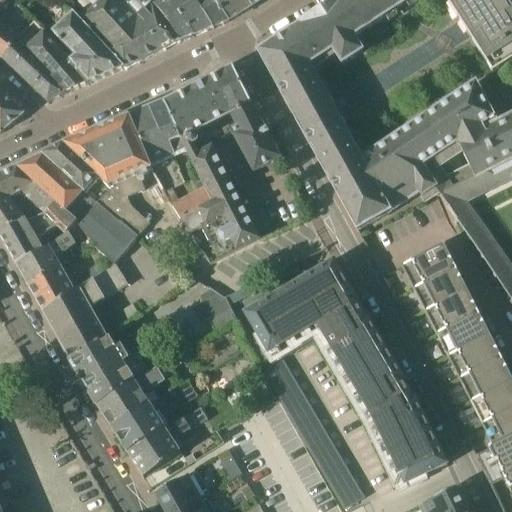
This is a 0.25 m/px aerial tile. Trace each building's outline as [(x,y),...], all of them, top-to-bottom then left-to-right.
[(0,26),(0,11),(11,0),(10,0),(0,0),(0,58),(5,62),(20,44),(17,41),(0,26)] [(59,0),(59,1),(69,10),(101,45),(125,71),(126,71),(127,71),(164,51),(165,52),(182,44),(167,22),(152,6),(138,19),(119,0),(87,0),(93,6),(86,12),(80,6),(75,0),(59,0)] [(182,44),(195,38),(179,15),(166,0),(160,0),(156,3),(153,0),(151,0),(148,2),(152,6),(167,22),(182,44)] [(166,0),(179,15),(195,38),(214,30),(201,12),(201,11),(196,4),(192,0),(166,0)] [(192,0),(196,4),(201,11),(201,12),(214,30),(230,23),(253,9),(254,9),(246,0),(192,0)] [(246,0),(254,9),(267,0),(246,0)] [(354,39),(415,0),(443,0),(493,77),(511,63),(511,13),(503,0),(341,0),(301,26),(301,27),(259,54),(358,233),(392,214),(421,194),(426,202),(438,194),(456,220),(453,223),(455,226),(459,224),(469,238),(466,240),(468,243),(471,241),(482,257),(479,259),(481,262),(484,260),(494,275),(491,277),(493,281),(497,279),(511,301),(508,303),(511,307),(511,305),(511,118),(496,126),(475,85),(469,90),(411,128),(411,129),(401,135),(362,161),(310,67),(334,51),(343,66),(364,53),(354,39)] [(89,86),(125,71),(101,45),(69,10),(68,11),(73,17),(50,39),(49,40),(89,86)] [(49,40),(50,39),(44,33),(34,44),(24,34),(17,41),(20,44),(28,52),(28,51),(40,65),(66,96),(89,86),(49,40)] [(49,104),(66,96),(40,65),(28,51),(28,52),(20,44),(5,62),(49,104)] [(251,105),(233,68),(165,103),(181,139),(182,139),(182,141),(197,133),(231,115),(251,105)] [(24,115),(0,93),(0,129),(3,133),(24,115)] [(189,153),(187,150),(182,141),(182,139),(181,139),(165,103),(150,110),(171,159),(174,157),(175,159),(189,153)] [(254,173),(280,159),(251,105),(231,115),(238,129),(234,131),(237,135),(235,136),(254,173)] [(152,169),(175,159),(174,157),(171,159),(150,110),(130,119),(150,167),(151,167),(152,169)] [(153,171),(152,169),(151,167),(150,167),(130,119),(116,125),(81,140),(65,147),(64,147),(100,180),(100,181),(111,191),(98,205),(99,206),(139,239),(150,225),(132,208),(128,198),(146,191),(140,177),(153,171)] [(189,153),(207,189),(213,203),(180,220),(180,221),(182,221),(191,235),(202,229),(219,263),(260,242),(213,148),(206,152),(201,142),(197,133),(182,141),(187,150),(189,153)] [(86,195),(100,181),(100,180),(64,147),(44,157),(86,195)] [(58,205),(68,214),(77,224),(79,227),(91,214),(99,206),(98,205),(86,195),(44,157),(20,169),(58,205)] [(0,204),(9,200),(21,194),(44,217),(46,218),(58,205),(20,169),(19,169),(18,169),(0,177),(0,204)] [(165,193),(172,207),(180,203),(173,189),(165,193)] [(207,189),(180,203),(172,207),(180,220),(213,203),(207,189)] [(0,237),(25,223),(24,221),(9,200),(0,204),(0,237)] [(57,229),(65,237),(69,233),(77,224),(68,214),(58,205),(46,218),(44,217),(26,225),(25,223),(0,237),(17,267),(44,251),(38,241),(57,229)] [(117,266),(139,239),(99,206),(91,214),(79,227),(93,246),(93,245),(98,251),(115,266),(116,267),(117,266)] [(44,251),(17,267),(28,286),(62,268),(71,262),(66,253),(77,246),(69,233),(65,237),(50,247),(44,251)] [(451,260),(450,260),(444,247),(402,268),(403,269),(403,270),(414,292),(456,270),(451,260)] [(188,284),(196,275),(180,261),(172,270),(188,284)] [(406,383),(348,285),(335,263),(246,315),(269,355),(319,326),(366,407),(374,419),(406,487),(448,467),(416,400),(414,401),(404,384),(406,383)] [(44,315),(71,362),(108,340),(91,310),(106,301),(130,287),(117,266),(116,267),(115,266),(94,280),(85,286),(77,292),(77,293),(44,315)] [(77,292),(62,268),(28,286),(44,315),(77,293),(77,292)] [(461,281),(462,280),(456,270),(414,292),(426,314),(467,293),(461,281)] [(80,279),(85,286),(94,280),(89,273),(80,279)] [(204,305),(212,319),(208,321),(217,336),(239,323),(224,298),(211,291),(200,298),(204,305)] [(474,305),(473,305),(467,293),(426,314),(437,337),(479,315),(474,305)] [(483,326),(484,325),(479,315),(437,337),(448,359),(490,338),(483,326)] [(497,350),(496,350),(490,338),(448,359),(460,382),(502,360),(497,350)] [(150,375),(150,374),(139,354),(130,359),(122,346),(116,350),(110,339),(108,340),(71,362),(97,407),(98,407),(136,384),(135,383),(150,375)] [(511,381),(506,371),(507,370),(502,360),(460,382),(471,404),(511,383),(511,381)] [(150,406),(141,392),(146,390),(148,391),(150,391),(175,376),(168,363),(150,374),(150,375),(135,383),(136,384),(98,407),(113,430),(150,406)] [(175,425),(174,424),(168,414),(197,397),(189,383),(150,406),(113,430),(113,431),(113,432),(114,432),(119,439),(118,439),(123,447),(124,447),(129,455),(175,425)] [(511,383),(471,404),(483,427),(511,411),(511,383)] [(129,456),(144,479),(181,455),(176,446),(180,444),(181,446),(195,438),(191,431),(208,421),(201,409),(174,424),(175,425),(129,455),(128,455),(129,456)] [(511,411),(483,427),(494,448),(511,438),(511,411)] [(511,438),(494,448),(477,457),(493,487),(505,480),(511,492),(511,491),(511,438)] [(228,451),(221,454),(223,459),(227,464),(233,460),(233,461),(228,451)] [(179,485),(178,483),(156,495),(165,511),(178,511),(201,499),(189,479),(179,485)] [(249,488),(242,492),(245,497),(248,502),(254,498),(248,488),(249,488)] [(464,504),(458,491),(435,500),(436,502),(425,507),(427,511),(464,511),(467,511),(464,504)] [(207,511),(201,499),(178,511),(207,511)]
